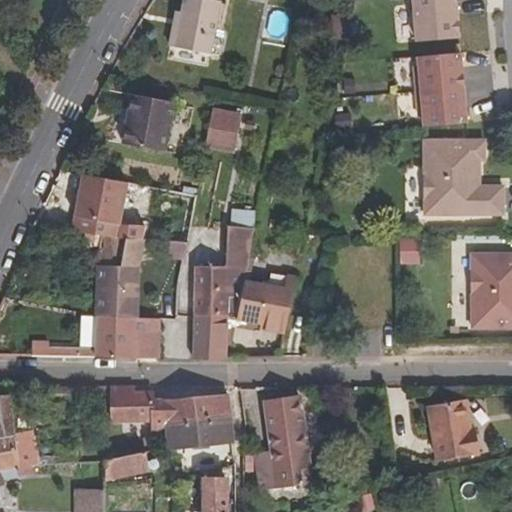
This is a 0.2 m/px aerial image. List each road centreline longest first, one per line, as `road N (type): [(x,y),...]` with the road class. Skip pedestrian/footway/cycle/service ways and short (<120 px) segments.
road 1 (residential): [(511,371),(0,366)]
road 2 (tertiary): [(0,247),(63,106),(124,0)]
